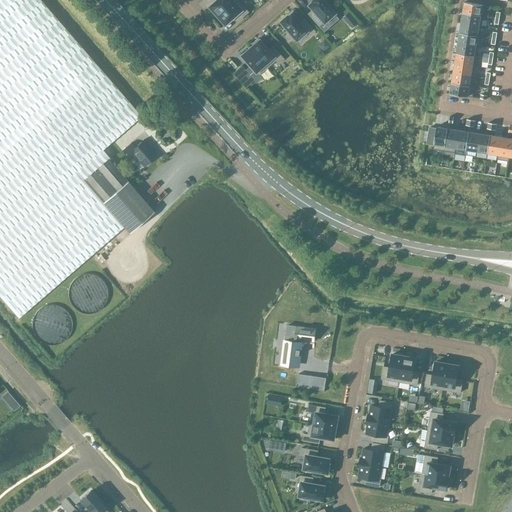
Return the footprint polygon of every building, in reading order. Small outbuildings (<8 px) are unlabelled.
[(85,179),(108,158),(102,152),(141,119),(39,0),(0,0),(0,297),(19,320),(92,258),(127,228),(105,202),(85,179)] [(216,0),(209,7),(217,16),(234,0),(216,0)] [(237,0),(234,0),(217,16),(224,25),(235,16),(239,21),(248,12),(237,0)] [(329,8),(331,6),(326,0),(324,0),(323,1),(322,0),(312,0),(312,1),(313,2),(309,5),(313,10),(308,14),(319,26),(323,22),(324,23),(334,14),(329,8)] [(465,2),(463,13),(483,16),(485,5),(465,2)] [(348,12),(346,14),(352,21),(349,24),(352,28),(357,23),(348,12)] [(463,13),(462,23),(482,26),(483,16),(463,13)] [(295,39),(296,40),(306,32),(310,36),(315,31),(304,19),(299,23),(291,14),(287,17),(287,16),(280,22),(289,33),(288,34),(293,40),(295,39)] [(462,23),(460,33),(483,36),(480,36),(482,26),(462,23)] [(460,33),(458,43),(481,46),(483,36),(460,33)] [(253,46),(250,48),(267,68),(276,61),(278,64),(284,59),(273,46),(268,51),(258,39),(252,44),(253,46)] [(458,43),(457,53),(477,56),(478,47),(481,47),(481,46),(458,43)] [(267,68),(250,48),(241,56),(250,66),(245,70),(256,83),(261,78),(259,75),(267,68)] [(457,53),(455,63),(475,66),(477,56),(457,53)] [(455,63),(453,73),(473,76),(475,66),(455,63)] [(453,73),(452,83),(474,87),(474,86),(472,86),(473,76),(453,73)] [(474,87),(452,83),(450,94),(473,97),(474,87)] [(429,126),(426,144),(434,145),(433,149),(444,151),(448,129),(437,127),(437,128),(429,126)] [(444,151),(455,153),(459,130),(448,129),(444,151)] [(456,148),(466,150),(469,132),(459,130),(455,153),(456,148)] [(466,150),(477,151),(480,134),(469,132),(466,150)] [(477,151),(488,153),(491,136),(480,134),(477,151)] [(498,155),(501,137),(491,136),(488,153),(498,155)] [(509,161),(510,157),(509,157),(511,139),(501,137),(498,155),(497,160),(509,161)] [(140,160),(145,166),(157,155),(143,140),(135,147),(131,143),(122,151),(130,160),(134,156),(139,161),(140,160)] [(108,158),(85,179),(105,202),(128,181),(111,162),(114,160),(111,157),(109,159),(108,158)] [(155,212),(128,181),(105,202),(127,228),(131,232),(155,212)] [(96,274),(89,273),(82,273),(76,276),(71,281),(68,287),(67,293),(68,300),(71,306),(75,310),(82,314),(88,314),(95,313),(101,309),(106,304),(108,297),(108,290),(106,284),(102,278),(96,274)] [(60,305),(53,304),(46,304),(40,307),(35,312),(32,317),(31,324),(32,331),(35,337),(39,341),(46,344),(53,345),(59,344),(65,340),(70,335),(72,328),(72,321),(70,315),(66,309),(60,305)] [(302,344),(301,344),(302,340),(313,341),(314,330),(296,328),(294,342),(285,341),(284,344),(282,364),(299,366),(302,344)] [(399,382),(404,356),(392,354),(390,368),(384,367),(381,379),(399,382)] [(415,358),(404,356),(399,382),(417,385),(419,373),(413,372),(415,358)] [(443,390),(447,364),(436,362),(433,375),(427,374),(425,386),(443,390)] [(459,366),(447,364),(443,390),(461,393),(463,380),(456,379),(459,366)] [(296,386),(304,387),(306,375),(298,374),(296,386)] [(317,377),(315,389),(324,390),(326,378),(317,377)] [(370,379),(368,392),(374,393),(377,380),(370,379)] [(15,411),(21,406),(8,391),(2,397),(15,411)] [(274,395),(273,404),(282,406),(283,397),(274,395)] [(369,414),(368,414),(368,416),(369,417),(368,419),(389,423),(392,409),(391,409),(392,403),(380,400),(379,407),(371,405),(369,414)] [(310,423),(336,428),(336,424),(338,424),(340,417),(324,414),(326,408),(309,405),(308,412),(312,412),(310,423)] [(431,412),(428,430),(454,434),(456,423),(442,420),(443,414),(431,412)] [(387,436),(389,423),(368,419),(368,422),(367,422),(367,425),(366,433),(372,434),(371,441),(387,443),(388,436),(387,436)] [(334,439),(336,428),(310,423),(308,434),(304,434),(303,440),(319,443),(320,437),(334,439)] [(454,434),(428,430),(425,448),(437,450),(438,444),(451,446),(453,435),(454,435),(454,434)] [(361,463),(382,466),(384,452),(385,445),(373,443),(371,450),(363,449),(362,457),(361,457),(360,460),(361,460),(361,463)] [(328,464),(329,459),(317,457),(318,451),(302,448),(300,455),(306,456),(304,469),(314,470),(314,472),(322,474),(322,472),(328,473),(329,464),(328,464)] [(422,473),(449,478),(448,477),(450,466),(437,464),(438,458),(426,455),(422,473)] [(380,480),(382,466),(361,463),(360,465),(359,465),(359,468),(360,468),(358,477),(366,478),(365,484),(380,487),(381,480),(380,480)] [(447,490),(449,478),(422,473),(419,491),(432,493),(433,487),(447,490)] [(323,491),(324,486),(312,484),(313,478),(301,476),(300,483),(302,483),(299,496),(310,497),(309,499),(317,501),(317,499),(323,500),(324,492),(323,491)] [(88,511),(106,511),(108,511),(90,491),(81,500),(90,511),(88,511)]
